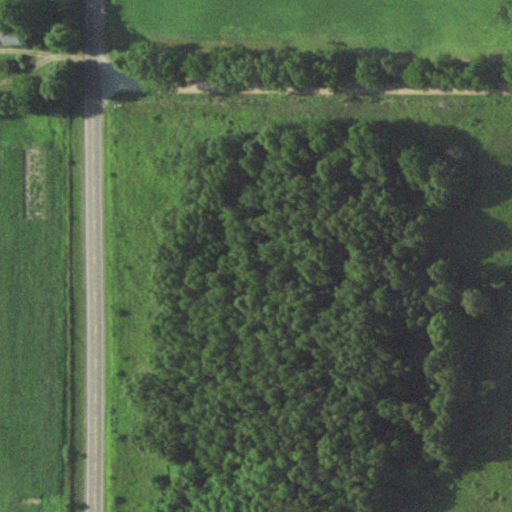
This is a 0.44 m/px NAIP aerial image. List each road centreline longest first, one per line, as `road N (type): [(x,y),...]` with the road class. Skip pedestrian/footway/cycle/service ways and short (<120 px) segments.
road 1 (tertiary): [(91,511),(94,0)]
road 2 (residential): [(511,83),(94,81)]
